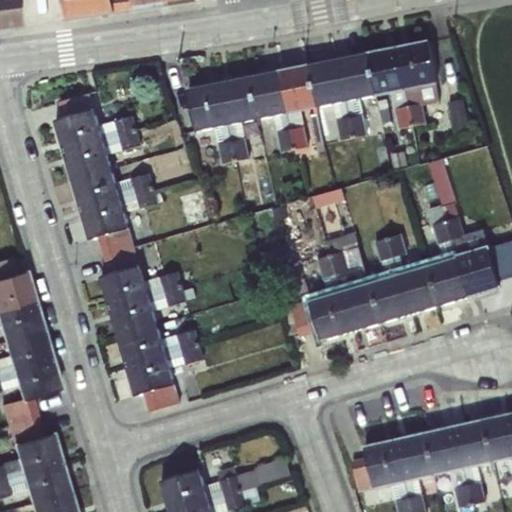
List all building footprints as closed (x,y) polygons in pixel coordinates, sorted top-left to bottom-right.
[(0,0),(0,28),(20,26),(17,0),(0,0)] [(114,13),(114,11),(111,0),(64,0),(67,19),(114,13)] [(111,0),(114,11),(134,8),(132,0),(111,0)] [(429,42),(398,48),(407,88),(436,82),(438,82),(429,42)] [(398,48),(369,54),(376,94),(392,91),(405,89),(407,88),(398,48)] [(369,54),(338,60),(346,100),(360,98),(376,94),(369,54)] [(338,60),(309,66),(318,106),(321,106),(334,103),(346,100),(338,60)] [(309,66),(280,72),(288,112),(301,110),(313,107),(318,106),(309,66)] [(280,72),(251,78),(259,118),(274,115),(288,112),(280,72)] [(251,78),(220,84),(228,124),(242,121),(259,118),(251,78)] [(407,88),(405,89),(409,107),(423,105),(440,101),(436,82),(407,88)] [(220,84),(189,90),(197,131),(222,126),(228,124),(220,84)] [(397,109),(409,107),(405,89),(392,91),(397,109)] [(65,119),(94,110),(90,94),(60,102),(65,119)] [(360,98),(346,100),(350,118),(363,116),(360,98)] [(464,99),(450,102),(455,129),(469,127),(464,99)] [(334,103),(337,121),(350,118),(346,100),(334,103)] [(384,100),(378,101),(380,115),(387,114),(384,100)] [(423,105),(409,107),(413,126),(427,124),(423,105)] [(324,119),(321,106),(318,106),(313,107),(314,114),(311,114),(319,158),(325,157),(324,143),(320,120),(324,119)] [(409,107),(397,109),(400,129),(413,126),(409,107)] [(162,108),(159,116),(169,120),(172,112),(162,108)] [(65,119),(56,121),(64,150),(103,140),(99,126),(94,110),(65,119)] [(288,112),(292,130),(304,128),(301,110),(288,112)] [(274,115),(278,133),(292,130),(288,112),(274,115)] [(119,135),(138,130),(133,116),(115,121),(119,135)] [(368,135),(363,116),(350,118),(354,137),(368,135)] [(350,118),(337,121),(341,140),(354,137),(350,118)] [(99,126),(103,140),(119,135),(115,121),(99,126)] [(242,121),(228,124),(232,142),(233,142),(246,140),(242,121)] [(232,142),(228,124),(222,126),(225,144),(232,142)] [(304,128),(292,130),(296,149),(308,147),(304,128)] [(138,130),(119,135),(123,150),(142,145),(138,130)] [(282,152),(296,149),(292,130),(278,133),(282,152)] [(123,150),(119,135),(103,140),(107,154),(123,150)] [(103,140),(64,150),(73,180),(111,169),(107,154),(103,140)] [(246,140),(233,142),(236,161),(250,159),(246,140)] [(236,161),(233,142),(232,142),(225,144),(219,145),(223,164),(236,161)] [(405,151),(392,154),(394,168),(407,165),(405,151)] [(146,160),(118,168),(121,177),(149,169),(146,160)] [(111,169),(73,180),(82,211),(120,199),(120,198),(116,184),(111,169)] [(348,171),(338,173),(341,184),(351,182),(348,171)] [(132,179),(136,193),(154,188),(150,173),(132,178),(132,179)] [(132,179),(116,184),(120,198),(136,193),(132,179)] [(292,181),(281,183),(284,196),(294,194),(292,181)] [(154,188),(136,193),(138,200),(141,208),(158,203),(154,188)] [(341,189),(315,196),(318,208),(345,201),(341,189)] [(138,200),(136,193),(120,198),(120,199),(122,205),(138,200)] [(202,198),(182,202),(187,222),(195,220),(196,226),(208,223),(202,198)] [(120,199),(82,211),(90,239),(98,237),(128,228),(122,205),(120,199)] [(434,225),(447,222),(459,218),(455,203),(444,207),(443,203),(427,208),(434,225)] [(285,206),(274,209),(277,220),(288,218),(285,206)] [(447,222),(452,241),(465,237),(459,218),(447,222)] [(439,245),(452,241),(447,222),(434,225),(439,245)] [(134,247),(128,228),(98,237),(104,255),(134,247)] [(402,235),(389,238),(394,258),(395,257),(401,256),(407,254),(402,235)] [(465,237),(452,241),(454,249),(457,257),(459,257),(471,253),(465,237)] [(394,258),(389,238),(376,242),(381,261),(394,258)] [(328,245),(331,256),(344,252),(341,241),(328,245)] [(439,245),(444,261),(457,257),(454,249),(452,241),(439,245)] [(288,243),(273,248),(276,258),(291,253),(288,243)] [(140,266),(134,247),(104,255),(110,275),(140,266)] [(350,271),(337,274),(342,292),(369,284),(359,247),(344,252),(350,271)] [(471,253),(459,257),(470,296),(500,287),(488,248),(471,253)] [(344,252),(331,256),(337,274),(350,271),(344,252)] [(324,278),(337,274),(331,256),(319,260),(324,278)] [(406,273),(401,256),(395,257),(400,275),(401,274),(406,273)] [(12,257),(0,260),(0,279),(17,274),(12,257)] [(387,279),(400,275),(395,257),(394,258),(381,261),(387,279)] [(444,261),(429,266),(440,305),(470,296),(459,257),(457,257),(444,261)] [(144,281),(140,266),(110,275),(101,278),(110,307),(149,296),(144,281)] [(406,273),(401,274),(413,313),(440,305),(429,266),(406,273)] [(249,273),(254,290),(266,287),(261,268),(241,274),(241,276),(249,273)] [(26,271),(17,274),(0,279),(0,310),(35,301),(26,271)] [(161,277),(165,291),(183,287),(179,272),(161,277)] [(241,276),(231,279),(237,296),(254,291),(254,290),(249,273),(241,276)] [(328,296),(342,292),(337,274),(324,278),(328,296)] [(387,279),(371,283),(382,323),(413,313),(401,274),(400,275),(387,279)] [(144,281),(149,296),(165,291),(161,277),(144,281)] [(369,284),(342,292),(353,331),(382,323),(371,283),(369,284)] [(183,287),(165,291),(169,307),(187,302),(183,287)] [(165,291),(149,296),(153,311),(169,307),(165,291)] [(328,296),(311,301),(320,330),(323,340),(353,331),(342,292),(328,296)] [(153,311),(149,296),(110,307),(119,337),(158,326),(153,311)] [(35,301),(0,310),(0,321),(1,326),(6,342),(44,331),(35,301)] [(320,330),(311,301),(291,305),(298,329),(300,336),(320,330)] [(298,329),(291,305),(281,308),(287,333),(298,329)] [(164,347),(158,326),(119,337),(127,366),(166,354),(164,347)] [(180,343),(182,350),(200,345),(195,330),(178,335),(180,343)] [(44,331),(6,342),(10,356),(14,369),(52,358),(44,331)] [(164,347),(166,354),(182,350),(180,343),(164,347)] [(200,345),(182,350),(186,365),(204,360),(200,345)] [(182,350),(166,354),(170,368),(186,365),(182,350)] [(170,368),(166,354),(127,366),(136,396),(144,394),(175,385),(170,368)] [(0,374),(14,370),(14,369),(10,356),(0,359),(0,374)] [(61,389),(52,358),(14,369),(14,370),(18,383),(23,398),(23,400),(34,397),(61,389)] [(18,383),(14,370),(0,374),(0,385),(1,389),(18,383)] [(180,403),(175,385),(144,394),(149,412),(180,403)] [(23,400),(23,398),(2,405),(7,425),(39,416),(34,397),(23,400)] [(511,414),(486,420),(495,461),(510,457),(511,456),(511,414)] [(44,436),(39,416),(7,425),(0,427),(0,430),(4,447),(15,444),(44,436)] [(486,420),(455,427),(464,468),(478,465),(495,461),(486,420)] [(455,427),(426,434),(435,474),(452,471),(464,468),(455,427)] [(44,436),(15,444),(19,458),(24,474),(62,463),(53,433),(44,436)] [(426,434),(397,440),(406,481),(420,478),(435,474),(426,434)] [(397,440),(366,447),(368,459),(375,488),(399,482),(406,481),(397,440)] [(7,479),(24,474),(19,458),(8,461),(7,456),(0,457),(0,464),(3,464),(7,479)] [(261,467),(266,483),(291,475),(286,459),(261,466),(261,467)] [(359,491),(375,488),(368,459),(353,462),(359,491)] [(62,463),(24,474),(28,489),(33,504),(70,492),(62,463)] [(469,486),(482,483),(478,465),(464,468),(468,486),(469,486)] [(220,480),(238,475),(236,466),(218,472),(220,480)] [(261,467),(256,471),(260,485),(266,483),(261,467)] [(468,486),(464,468),(452,471),(455,489),(468,486)] [(199,470),(161,482),(169,511),(207,500),(203,487),(199,470)] [(242,490),(243,491),(256,488),(255,487),(260,485),(256,471),(238,475),(242,490)] [(24,474),(7,479),(12,493),(28,489),(24,474)] [(242,490),(238,475),(220,480),(220,481),(224,495),(242,490)] [(406,481),(410,499),(423,496),(420,478),(406,481)] [(0,496),(12,493),(7,479),(0,480),(0,496)] [(203,487),(207,500),(224,495),(220,481),(203,487)] [(406,481),(399,482),(403,500),(410,499),(406,481)] [(474,504),(486,502),(482,483),(469,486),(473,505),(474,504)] [(469,486),(468,486),(455,489),(460,507),(473,505),(469,486)] [(256,488),(243,491),(246,504),(259,500),(256,488)] [(242,490),(224,495),(228,511),(247,506),(246,504),(243,491),(242,490)] [(76,511),(70,492),(33,504),(34,511),(76,511)] [(224,495),(207,500),(210,511),(225,511),(228,511),(224,495)] [(410,499),(412,511),(426,511),(423,496),(410,499)] [(412,511),(410,499),(403,500),(397,501),(399,511),(412,511)] [(210,511),(207,500),(169,511),(210,511)] [(486,502),(474,504),(475,511),(483,511),(488,511),(486,502)]
